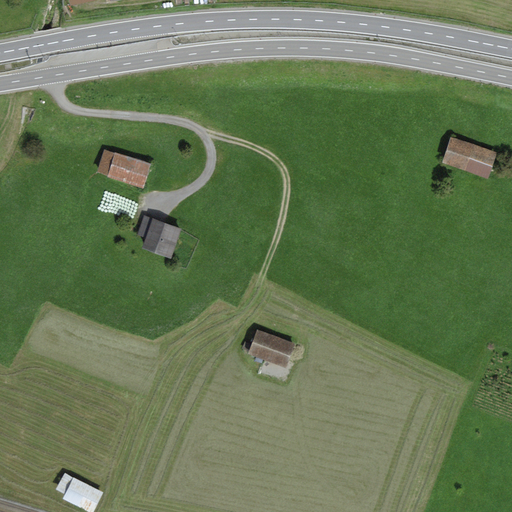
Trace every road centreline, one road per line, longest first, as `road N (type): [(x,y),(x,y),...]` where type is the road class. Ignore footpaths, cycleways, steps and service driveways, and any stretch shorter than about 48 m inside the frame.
road 1 (tertiary): [(511,79),(434,62),(269,47),(0,84)]
road 2 (primary): [(0,56),(259,19),(364,25),(511,49)]
